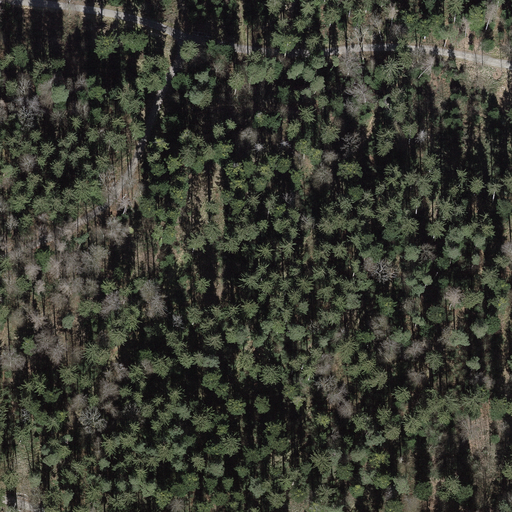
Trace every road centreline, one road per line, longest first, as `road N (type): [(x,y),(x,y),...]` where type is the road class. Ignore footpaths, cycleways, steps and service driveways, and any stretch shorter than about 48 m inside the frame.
road 1 (track): [(27,0),(163,25),(190,41),(278,51),(414,44),(511,59)]
road 2 (track): [(190,41),(114,196),(75,225),(0,258)]
